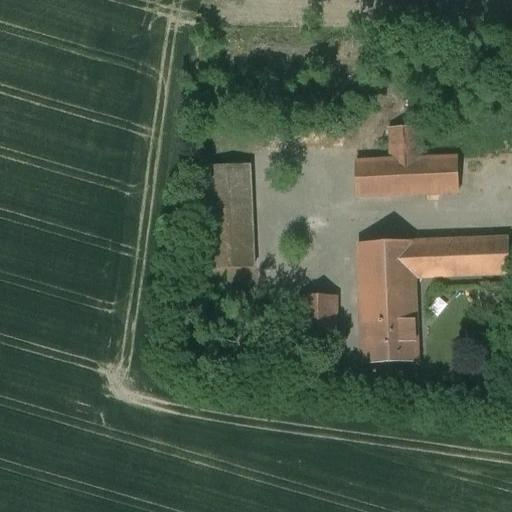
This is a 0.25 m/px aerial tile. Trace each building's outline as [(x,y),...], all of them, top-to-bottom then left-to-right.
[(420,128),(388,129),(389,161),(355,162),(356,198),(457,194),(456,158),(421,159),(420,128)] [(249,166),(207,168),(212,270),(253,268),(249,166)] [(507,239),(357,246),(359,280),(414,278),(414,279),(508,275),(507,239)] [(414,278),(359,280),(362,365),(417,363),(414,279),(414,278)] [(335,297),(300,297),(299,336),(335,336),(335,297)]
